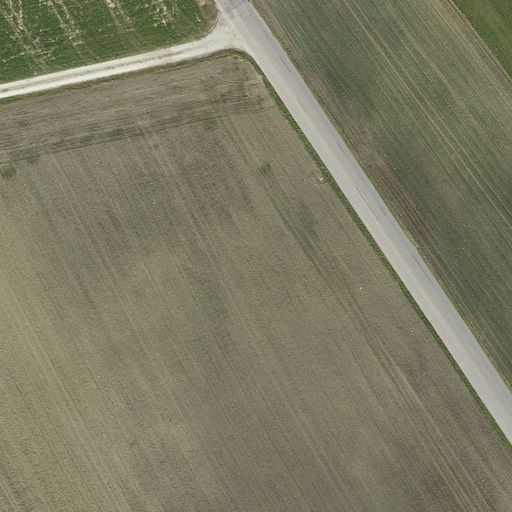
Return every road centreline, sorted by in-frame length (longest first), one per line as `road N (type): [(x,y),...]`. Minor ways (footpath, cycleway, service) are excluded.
road 1 (tertiary): [(229,0),(511,423)]
road 2 (track): [(0,93),(254,37)]
